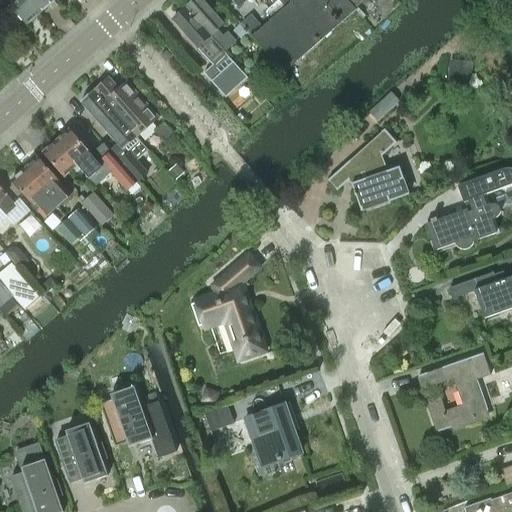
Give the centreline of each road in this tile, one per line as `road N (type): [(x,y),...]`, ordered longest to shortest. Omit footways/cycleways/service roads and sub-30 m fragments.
road 1 (residential): [(397,511),(305,249),(282,220)]
road 2 (tertiary): [(0,115),(129,0)]
